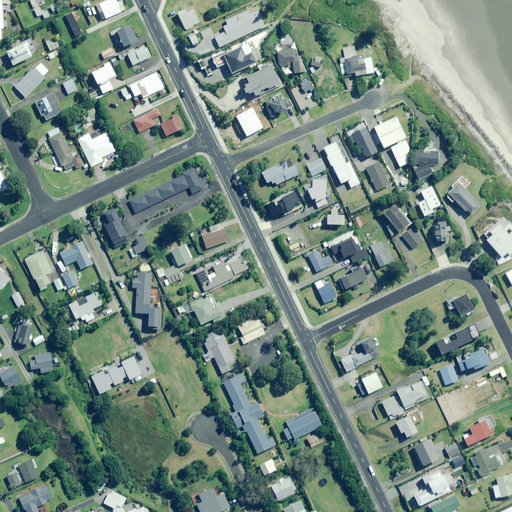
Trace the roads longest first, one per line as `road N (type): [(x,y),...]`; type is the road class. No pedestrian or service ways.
road 1 (residential): [(305,341),(457,271),(481,287),(511,350)]
road 2 (secondary): [(305,341),(221,166)]
road 3 (secondary): [(387,511),(305,341)]
road 4 (residential): [(49,215),(208,139)]
road 5 (residential): [(373,99),(221,166)]
road 6 (secondary): [(208,139),(142,0)]
